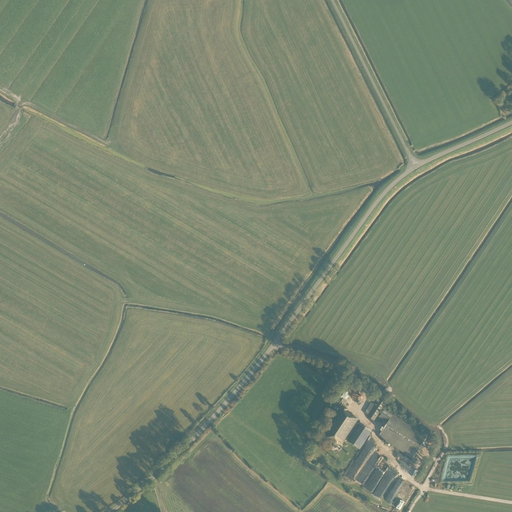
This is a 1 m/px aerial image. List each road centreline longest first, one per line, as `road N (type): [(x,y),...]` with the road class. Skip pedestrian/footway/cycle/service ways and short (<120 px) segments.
road 1 (unclassified): [(110,511),(210,420),(381,196),(415,167)]
road 2 (unclassified): [(415,167),(331,0)]
road 3 (track): [(426,446),(408,479),(511,502)]
